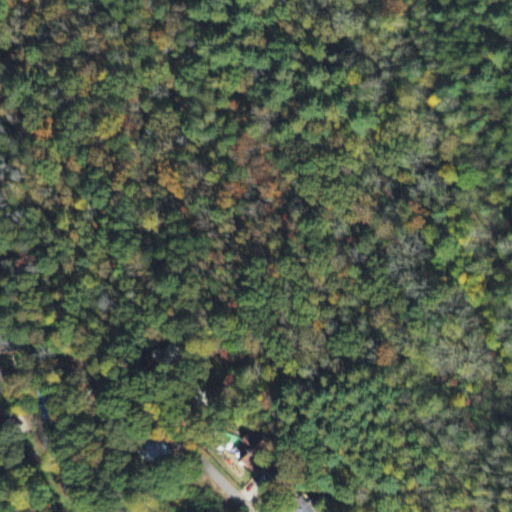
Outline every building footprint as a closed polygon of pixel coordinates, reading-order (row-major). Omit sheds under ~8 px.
[(28,350),(25,329),(0,332),(3,353),(28,350)] [(48,423),(62,418),(51,387),(36,392),(48,423)] [(9,416),(0,409),(0,425),(1,427),(9,416)] [(275,450),(266,434),(256,440),(253,434),(243,440),(251,455),(244,459),(248,466),(275,450)] [(151,460),(157,467),(173,454),(157,436),(137,452),(147,464),(151,460)] [(291,511),(323,511),(313,501),(309,504),(305,500),(291,511)]
